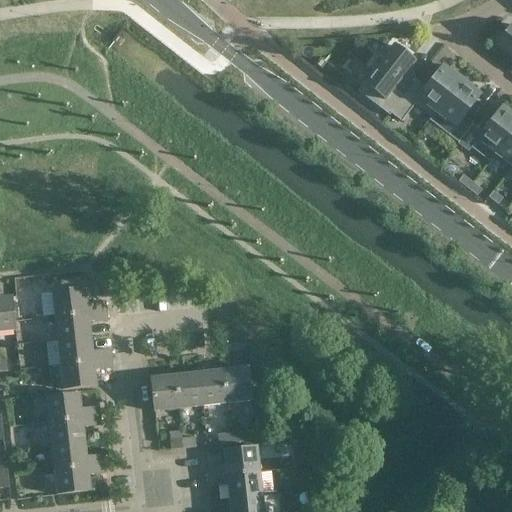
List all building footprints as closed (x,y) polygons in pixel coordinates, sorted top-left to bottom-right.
[(511,27),(497,46),(511,57),(511,27)] [(357,91),(389,116),(390,114),(401,100),(404,97),(394,89),(394,88),(415,61),(393,44),(357,91)] [(415,103),(433,117),(461,80),(443,67),(426,89),(416,81),(404,97),(401,100),(390,114),(400,122),(401,122),(415,103)] [(430,121),(458,142),(471,125),(461,117),(460,116),(478,94),(461,80),(433,117),(430,121)] [(489,161),(511,131),(511,115),(503,108),(471,149),(488,162),(489,161)] [(489,161),(495,154),(511,167),(511,166),(511,131),(489,161)] [(457,181),(467,189),(472,182),(462,175),(457,181)] [(481,190),(472,182),(467,189),(476,196),(481,190)] [(488,197),(497,205),(502,199),(493,191),(488,197)] [(38,295),(36,280),(15,283),(17,298),(38,295)] [(87,305),(85,290),(52,294),(55,318),(106,312),(105,303),(87,305)] [(11,298),(0,299),(0,332),(15,331),(11,298)] [(55,318),(58,342),(91,338),(89,324),(107,322),(106,312),(55,318)] [(17,335),(23,334),(24,334),(22,322),(21,322),(15,323),(17,335)] [(111,351),(92,353),(91,338),(58,342),(61,365),(112,360),(111,351)] [(112,369),(112,360),(61,365),(64,390),(96,386),(95,371),(112,369)] [(251,402),(248,369),(223,372),(227,405),(251,402)] [(203,408),(227,405),(223,372),(199,375),(203,408)] [(199,375),(175,377),(179,410),(203,408),(199,375)] [(179,410),(175,377),(151,380),(154,413),(179,410)] [(46,398),(49,423),(99,417),(98,408),(81,410),(79,394),(46,398)] [(49,423),(52,447),(85,443),(83,428),(101,426),(99,417),(49,423)] [(231,445),(244,443),(243,434),(230,435),(231,445)] [(231,445),(230,435),(218,436),(219,446),(231,445)] [(184,450),(196,449),(195,439),(183,440),(184,450)] [(184,450),(183,440),(170,442),(171,452),(184,450)] [(104,456),(86,458),(85,443),(52,447),(55,471),(105,465),(104,456)] [(224,452),(226,467),(207,469),(208,479),(259,473),(256,448),(224,452)] [(106,474),(105,465),(55,471),(58,495),(90,492),(88,476),(106,474)] [(312,491),(309,467),(293,469),(296,492),(312,491)] [(227,486),(229,500),(262,497),(259,473),(208,479),(209,488),(227,486)] [(7,475),(0,475),(0,488),(9,487),(7,475)] [(229,500),(230,511),(263,511),(262,497),(229,500)]
